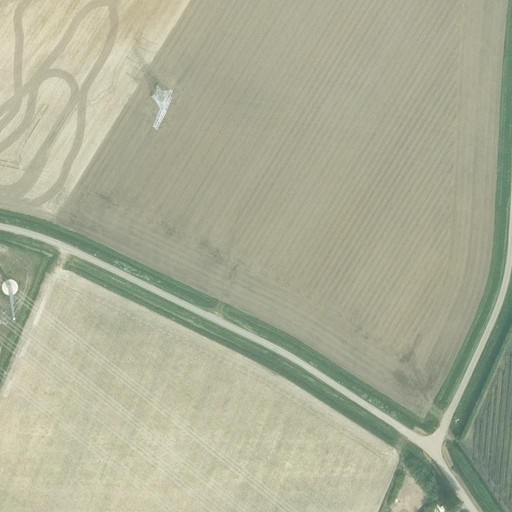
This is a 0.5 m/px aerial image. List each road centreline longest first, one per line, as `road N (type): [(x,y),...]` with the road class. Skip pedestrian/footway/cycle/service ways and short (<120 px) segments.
road 1 (unclassified): [(430,450),(257,338),(53,241),(0,226)]
road 2 (unclassified): [(430,450),(495,312),(511,235)]
